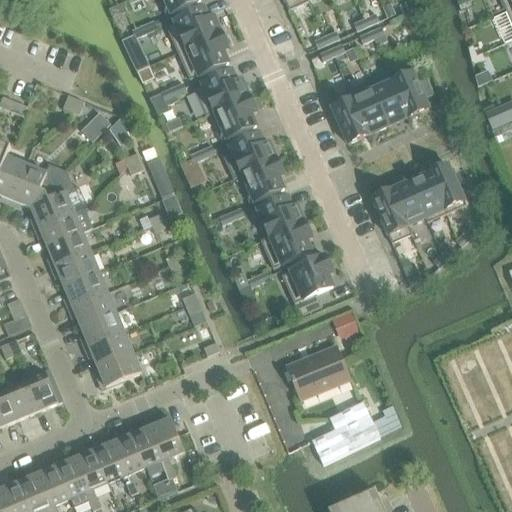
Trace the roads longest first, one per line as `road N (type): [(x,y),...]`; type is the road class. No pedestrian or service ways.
road 1 (residential): [(238,0),(373,302)]
road 2 (residential): [(83,428),(0,227)]
road 3 (residential): [(83,428),(206,374)]
